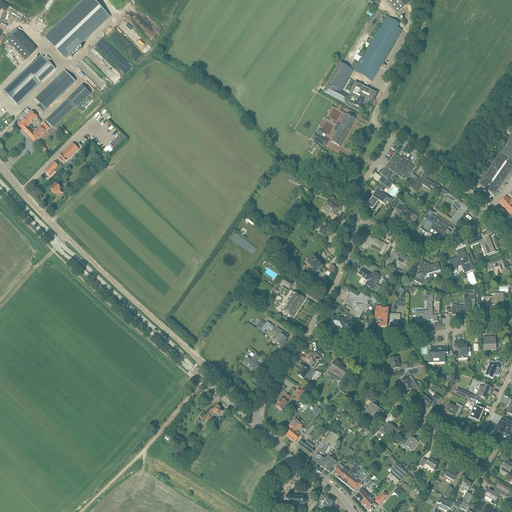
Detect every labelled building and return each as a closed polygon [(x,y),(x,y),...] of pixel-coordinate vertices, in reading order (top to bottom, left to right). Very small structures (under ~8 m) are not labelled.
[(93,0),(84,0),(45,38),(65,59),(110,17),(93,0)] [(386,0),(397,13),(413,1),(411,0),(386,0)] [(397,27),(399,24),(386,16),(354,71),(372,81),(402,30),(397,27)] [(24,60),(36,49),(18,30),(7,41),(24,60)] [(7,87),(3,90),(12,99),(17,105),(22,100),(41,83),(55,69),(48,62),(50,60),(47,56),(44,58),(41,55),(27,68),(7,87)] [(352,69),(340,62),(323,91),(346,104),(350,97),(340,91),(352,69)] [(37,97),(42,102),(37,106),(43,112),(71,85),(61,74),(37,97)] [(356,99),(352,108),(359,112),(360,108),(363,109),(365,105),(369,107),(371,105),(372,106),(373,103),(374,103),(376,101),(373,100),(378,91),(362,83),(362,84),(356,81),(349,94),(351,96),(352,96),(355,97),(355,98),(356,99)] [(53,128),(75,106),(76,108),(91,94),(82,85),(46,121),(53,128)] [(38,117),(32,111),(18,125),(24,131),(28,127),(38,117)] [(348,131),(355,119),(346,114),(340,126),(348,131)] [(43,123),(35,131),(36,132),(37,131),(42,136),(49,129),(50,128),(44,122),(43,123)] [(339,146),(348,131),(340,126),(339,126),(337,125),(334,131),(336,132),(331,141),(339,146)] [(28,127),(24,131),(32,139),(33,138),(36,141),(42,136),(37,131),(36,132),(35,131),(33,133),(28,127)] [(325,147),(328,140),(316,133),(312,139),(325,147)] [(495,197),(511,172),(511,133),(477,185),(495,197)] [(69,160),(64,164),(67,167),(73,162),(76,158),(75,157),(79,152),(81,154),(89,146),(91,144),(88,141),(86,143),(82,147),(70,161),(69,160)] [(313,154),(319,146),(312,141),(307,150),(313,154)] [(63,153),(58,158),(64,164),(79,150),(79,149),(78,149),(76,147),(72,143),(64,152),(63,152),(63,153)] [(107,156),(115,148),(110,144),(103,151),(107,156)] [(315,173),(328,153),(322,149),(319,154),(319,155),(310,170),(315,173)] [(381,174),(388,180),(393,173),(404,180),(408,173),(409,174),(414,167),(409,164),(411,162),(404,157),(402,159),(395,154),(384,169),(385,170),(382,174),(381,174)] [(59,167),(54,162),(45,172),(49,176),(59,167)] [(411,188),(410,189),(413,191),(414,190),(417,192),(423,185),(430,190),(432,186),(437,189),(439,186),(434,182),(433,183),(431,182),(426,179),(430,175),(425,171),(422,175),(419,179),(418,181),(415,179),(414,181),(410,187),(411,188)] [(298,180),(292,175),(289,179),(296,184),(296,183),(298,184),(299,183),(302,185),(303,184),(299,182),(300,181),(298,180)] [(389,197),(382,193),(386,187),(389,189),(393,184),(387,180),(383,185),(384,185),(383,186),(380,184),(375,192),(374,194),(373,194),(366,204),(372,208),(378,199),(385,203),(389,197)] [(63,192),(56,184),(50,189),(54,194),(58,192),(60,195),(63,192)] [(446,192),(443,196),(454,203),(451,208),(456,211),(451,219),(457,223),(457,224),(463,216),(460,213),(462,210),(465,212),(469,207),(468,207),(462,203),(446,192)] [(511,198),(510,200),(506,196),(499,203),(507,211),(511,207),(508,205),(511,202),(511,198)] [(337,216),(336,218),(338,214),(338,213),(339,210),(340,211),(342,207),(329,200),(328,203),(327,202),(323,209),(334,215),(334,214),(337,216)] [(414,223),(417,219),(418,217),(403,207),(405,204),(401,201),(395,210),(397,211),(390,221),(396,225),(403,215),(408,218),(408,219),(414,223)] [(420,228),(420,229),(421,229),(426,234),(427,234),(427,233),(431,228),(439,233),(441,235),(442,234),(448,226),(449,224),(450,224),(447,222),(437,215),(433,221),(430,219),(434,213),(429,209),(423,218),(424,218),(426,219),(420,228)] [(334,221),(332,227),(337,230),(340,224),(334,221)] [(322,225),(317,234),(326,238),(330,229),(322,225)] [(489,236),(493,234),(491,229),(485,231),(485,232),(466,240),(469,248),(469,247),(469,246),(481,241),(486,254),(484,255),(485,255),(495,251),(490,237),(489,238),(489,236)] [(369,247),(383,254),(388,245),(367,234),(365,238),(366,239),(365,240),(364,240),(361,246),(368,250),(369,247)] [(464,274),(472,270),(464,249),(456,252),(458,257),(448,261),(451,268),(449,269),(451,279),(455,277),(452,271),(457,269),(457,267),(461,265),(464,274)] [(393,257),(391,256),(386,265),(393,268),(397,260),(406,265),(409,259),(400,254),(401,252),(396,250),(393,257)] [(509,260),(507,255),(501,257),(499,258),(486,263),(489,270),(493,268),(492,266),(499,263),(503,274),(510,271),(506,261),(509,260)] [(313,256),(305,263),(316,274),(318,276),(322,272),(320,270),(323,267),(313,256)] [(416,269),(419,271),(414,281),(421,285),(426,275),(441,270),(438,263),(427,266),(423,264),(422,265),(419,264),(416,269)] [(265,270),(264,272),(273,277),(276,272),(267,268),(266,270),(265,270)] [(373,273),(372,275),(361,269),(358,274),(368,280),(365,285),(373,290),(381,277),(372,272),(373,273)] [(473,271),(467,273),(470,285),(477,283),(473,271)] [(290,289),(294,283),(286,277),(282,283),(290,289)] [(299,306),(305,298),(294,291),(281,310),(292,317),(297,310),(296,310),(298,306),(299,306)] [(370,298),(362,293),(358,299),(347,292),(351,295),(346,303),(354,307),(351,313),(356,316),(358,314),(360,316),(367,304),(369,305),(365,303),(368,298),(370,298)] [(456,313),(470,313),(470,307),(470,300),(475,300),(475,295),(470,295),(470,293),(465,293),(465,306),(456,306),(456,307),(452,307),(452,310),(448,310),(448,313),(452,313),(452,315),(456,315),(456,313)] [(497,307),(503,307),(503,293),(496,294),(496,297),(484,297),(484,305),(497,305),(497,307)] [(433,322),(437,321),(437,315),(432,315),(432,301),(433,301),(433,295),(424,296),(425,302),(427,302),(427,311),(416,312),(416,319),(428,318),(428,320),(430,319),(430,320),(433,320),(433,322)] [(388,309),(380,308),(380,307),(381,307),(376,306),(375,316),(379,316),(379,318),(381,318),(381,323),(380,323),(380,326),(381,326),(381,327),(387,327),(387,322),(389,323),(389,325),(398,325),(398,318),(400,318),(399,320),(400,320),(400,314),(387,314),(388,309)] [(351,317),(345,313),(341,319),(332,317),(331,320),(329,319),(327,328),(334,330),(335,326),(342,327),(343,323),(347,324),(351,317)] [(258,325),(257,327),(261,330),(266,333),(269,329),(272,331),(274,327),(267,322),(266,323),(262,320),(258,325)] [(279,344),(278,346),(282,349),(287,342),(287,341),(286,342),(285,341),(286,338),(288,336),(276,328),(272,334),(275,337),(276,336),(278,337),(275,342),(279,344)] [(495,337),(483,338),(484,350),(488,350),(488,349),(495,348),(495,350),(496,350),(496,345),(497,345),(498,344),(498,342),(497,340),(495,340),(495,337)] [(455,342),(455,347),(455,348),(455,352),(456,352),(456,350),(458,350),(458,358),(460,358),(468,357),(467,355),(467,352),(470,352),(471,352),(470,347),(467,347),(467,346),(464,346),(464,343),(461,343),(461,342),(455,342)] [(431,354),(428,354),(428,365),(429,365),(429,362),(434,362),(433,359),(439,359),(439,362),(445,362),(445,364),(445,354),(448,354),(447,345),(447,347),(438,348),(435,348),(431,348),(431,346),(430,346),(431,354)] [(311,355),(307,360),(309,361),(312,364),(310,366),(315,369),(318,365),(322,364),(321,360),(321,358),(322,358),(323,357),(323,356),(323,355),(322,354),(320,354),(320,353),(318,353),(317,352),(316,351),(315,351),(314,351),(313,352),(313,354),(311,355)] [(261,376),(265,371),(256,363),(259,358),(255,355),(250,360),(248,358),(243,364),(250,369),(249,369),(252,372),(254,369),(256,371),(256,372),(257,371),(261,375),(261,376)] [(398,372),(404,370),(407,369),(408,370),(413,369),(413,368),(423,365),(422,360),(418,361),(419,363),(413,364),(413,365),(412,365),(410,361),(402,364),(399,365),(397,358),(389,360),(392,370),(397,368),(398,372)] [(337,360),(336,359),(328,372),(328,373),(328,374),(329,375),(330,375),(331,375),(332,375),(332,374),(337,377),(337,378),(337,379),(337,380),(338,381),(339,381),(340,381),(341,380),(348,370),(347,370),(347,371),(340,366),(342,363),(341,364),(336,361),(337,360)] [(489,365),(485,375),(492,378),(494,374),(498,376),(502,366),(498,365),(499,362),(503,363),(496,360),(495,362),(490,360),(488,365),(489,365)] [(312,377),(316,372),(310,368),(308,371),(303,367),(297,375),(303,379),(307,374),(312,377)] [(409,391),(411,393),(422,386),(420,383),(419,382),(418,382),(417,381),(416,382),(411,385),(407,379),(406,378),(405,378),(404,378),(403,378),(402,378),(402,379),(402,380),(403,382),(400,383),(405,392),(408,390),(409,391)] [(457,389),(455,394),(466,399),(467,399),(468,396),(478,401),(478,400),(479,396),(485,399),(488,393),(491,395),(491,394),(490,394),(492,388),(493,388),(493,389),(494,388),(489,386),(484,384),(483,387),(479,386),(481,386),(477,395),(476,395),(476,394),(475,396),(469,394),(457,389)] [(296,395),(301,399),(307,391),(301,388),(300,389),(299,388),(296,391),(298,392),(296,395)] [(286,401),(289,396),(286,394),(283,399),(281,398),(280,401),(279,401),(277,403),(278,404),(276,406),(282,410),(287,402),(286,401)] [(376,402),(368,396),(364,402),(370,406),(366,412),(372,417),(377,411),(380,413),(383,410),(379,407),(378,408),(373,405),(376,402)] [(431,404),(435,406),(439,401),(433,396),(430,400),(425,396),(419,403),(427,409),(431,404)] [(306,399),(305,398),(304,398),(298,405),(306,410),(311,403),(306,399)] [(476,408),(477,404),(468,400),(464,409),(468,410),(468,408),(473,410),(472,413),(471,417),(470,417),(478,420),(482,411),(476,408)] [(455,407),(448,404),(444,411),(453,416),(456,411),(460,413),(463,407),(457,403),(455,407)] [(212,417),(215,420),(223,411),(220,409),(220,408),(217,405),(212,410),(211,409),(207,414),(203,419),(207,422),(212,417)] [(381,435),(383,432),(389,437),(392,433),(397,436),(400,432),(392,426),(393,424),(391,423),(392,422),(386,418),(374,436),(376,437),(379,433),(381,435)] [(500,421),(495,430),(500,433),(502,434),(503,432),(504,432),(508,434),(509,435),(511,430),(511,427),(511,425),(510,425),(511,422),(504,418),(502,422),(500,421)] [(312,425),(306,432),(309,435),(315,427),(312,425)] [(290,439),(299,429),(294,426),(292,428),(289,431),(287,435),(288,436),(288,437),(290,439)] [(301,436),(303,433),(299,429),(290,439),(293,441),(295,442),(298,439),(301,436)] [(409,440),(405,446),(411,451),(417,442),(412,439),(415,435),(409,431),(405,437),(409,440)] [(323,443),(324,443),(317,454),(312,461),(320,467),(324,462),(323,462),(324,459),(325,460),(326,457),(325,456),(327,454),(331,448),(333,450),(334,448),(336,445),(341,438),(331,432),(323,443)] [(162,439),(165,443),(170,439),(166,435),(162,439)] [(296,447),(302,453),(310,443),(307,441),(304,444),(300,441),(296,447)] [(314,447),(310,443),(302,453),(309,458),(314,452),(311,450),(314,447)] [(328,456),(324,462),(320,467),(329,472),(336,462),(330,458),(332,454),(330,453),(327,456),(328,456)] [(424,463),(430,467),(429,468),(433,470),(437,464),(429,459),(427,462),(426,461),(423,459),(420,464),(423,466),(424,463)] [(502,467),(502,468),(507,471),(508,470),(510,472),(509,473),(508,474),(511,476),(511,465),(510,464),(510,463),(506,461),(502,467)] [(337,477),(344,468),(346,466),(343,463),(338,466),(332,474),(337,477)] [(350,473),(342,482),(347,486),(356,474),(359,471),(357,468),(359,465),(356,463),(353,466),(355,468),(352,472),(351,471),(350,473)] [(344,468),(337,477),(342,482),(350,473),(351,471),(352,472),(355,468),(353,466),(353,465),(348,471),(344,468)] [(443,478),(444,476),(453,481),(457,476),(448,470),(446,473),(443,471),(440,477),(443,478)] [(390,473),(387,478),(396,484),(399,480),(390,473)] [(356,474),(347,486),(354,491),(365,478),(361,474),(359,476),(356,474)] [(431,489),(435,491),(440,482),(436,480),(431,489)] [(465,488),(468,490),(471,484),(465,480),(459,490),(463,492),(465,488)] [(488,490),(487,493),(482,491),(478,498),(483,501),(486,495),(492,499),(490,503),(494,505),(499,495),(505,498),(510,489),(499,483),(497,486),(498,486),(497,488),(496,487),(494,491),(496,492),(495,494),(488,490)] [(454,489),(449,486),(442,496),(448,499),(454,489)] [(355,497),(361,503),(369,496),(362,489),(355,497)] [(387,496),(383,492),(375,501),(379,505),(387,496)] [(467,499),(470,494),(467,492),(461,501),(468,505),(471,502),(467,499)] [(285,498),(284,502),(283,508),(277,507),(277,509),(277,510),(287,511),(292,511),(292,510),(293,510),(293,509),(285,508),(285,506),(286,506),(288,506),(290,507),(291,507),(294,507),(295,507),(294,506),(295,505),(295,506),(295,505),(302,506),(302,507),(303,506),(305,504),(306,504),(305,503),(305,501),(306,500),(305,500),(303,498),(304,497),(303,497),(296,497),(296,496),(296,497),(296,495),(294,495),(292,494),(291,494),(289,494),(287,494),(286,494),(287,495),(287,496),(286,496),(286,498),(285,498)] [(321,508),(327,511),(328,511),(329,511),(334,504),(333,503),(334,502),(327,498),(324,496),(318,506),(321,508)] [(375,503),(369,496),(361,503),(367,510),(375,503)] [(440,505),(436,511),(443,511),(444,510),(447,511),(448,509),(449,509),(452,504),(439,498),(437,504),(440,505)] [(387,499),(381,505),(384,508),(390,502),(387,499)] [(460,507),(459,508),(467,511),(477,511),(469,508),(470,506),(462,503),(460,507)]
